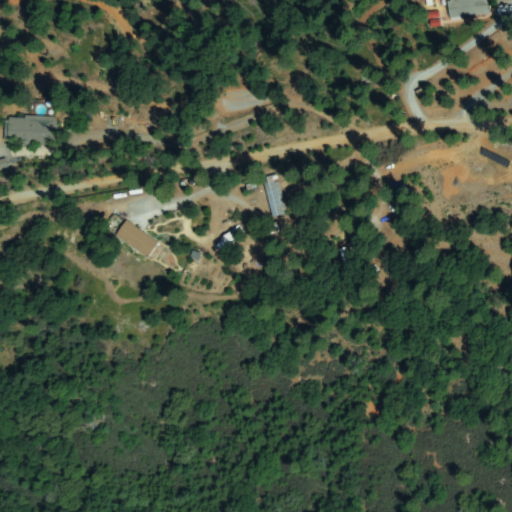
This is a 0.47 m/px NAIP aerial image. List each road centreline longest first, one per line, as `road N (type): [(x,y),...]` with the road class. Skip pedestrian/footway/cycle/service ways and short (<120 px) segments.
road 1 (residential): [(0,186),(511,106)]
road 2 (residential): [(0,164),(101,130),(128,130),(160,162)]
